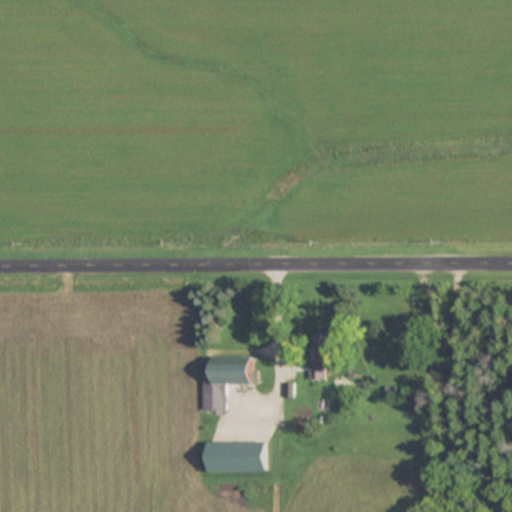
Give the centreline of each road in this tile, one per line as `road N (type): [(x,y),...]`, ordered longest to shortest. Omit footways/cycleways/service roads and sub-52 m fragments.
road 1 (residential): [(0,262),(511,260)]
road 2 (residential): [(445,261),(439,511)]
